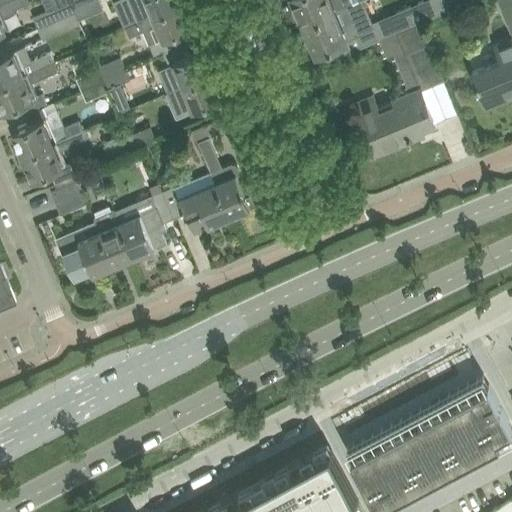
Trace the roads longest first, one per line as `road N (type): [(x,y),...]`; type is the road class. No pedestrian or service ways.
road 1 (primary): [(0,509),(511,245)]
road 2 (primary): [(511,199),(0,440)]
road 3 (residential): [(341,225),(66,343)]
road 4 (unclassified): [(293,413),(511,299)]
road 5 (residential): [(341,225),(247,0)]
road 6 (residential): [(511,156),(341,225)]
road 7 (unclassified): [(66,343),(0,191)]
